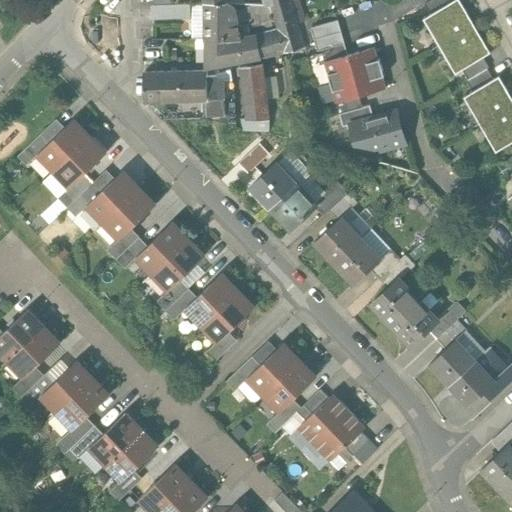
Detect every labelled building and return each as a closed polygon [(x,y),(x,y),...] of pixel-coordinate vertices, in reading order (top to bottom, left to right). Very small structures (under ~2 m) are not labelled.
[(291,0),(269,7),(273,23),(297,20),(291,0)] [(409,0),(415,10),(425,4),(431,0),(409,0)] [(431,14),(424,18),(440,46),(474,26),(459,0),(455,0),(452,2),(431,14)] [(431,0),(425,4),(431,14),(452,2),(450,0),(431,0)] [(191,21),(191,7),(161,8),(152,8),(152,22),(191,21)] [(236,14),(225,7),(223,7),(206,7),(206,43),(237,42),(237,40),(236,30),(236,14)] [(297,20),(273,23),(276,33),(256,37),(260,59),(304,48),(297,20)] [(338,21),(311,28),(314,40),(341,32),(338,21)] [(474,26),(440,46),(456,73),(462,70),(483,58),(490,53),(474,26)] [(246,29),(236,30),(237,40),(246,39),(246,29)] [(341,32),(314,40),(318,52),(321,51),(345,44),(341,32)] [(237,42),(206,43),(206,68),(260,59),(256,37),(246,39),(237,40),(237,42)] [(345,44),(321,51),(325,62),(348,56),(345,44)] [(348,56),(325,62),(330,83),(382,68),(380,60),(378,60),(374,48),(348,56)] [(483,58),(462,70),(468,80),(489,68),(483,58)] [(262,65),(241,68),(246,101),(267,98),(264,78),(262,65)] [(382,68),(330,83),(336,103),(359,96),(386,89),(382,77),(384,77),(382,68)] [(487,69),(467,81),(473,92),(493,80),(487,69)] [(207,72),(160,74),(161,102),(205,101),(207,101),(207,80),(207,72)] [(160,74),(144,75),(144,102),(161,102),(160,74)] [(267,98),(246,101),(250,123),(270,120),(268,105),(279,103),(277,88),(275,88),(274,83),(279,82),(278,76),(264,78),(267,98)] [(473,92),(465,96),(480,124),(511,105),(511,98),(499,76),(493,80),(473,92)] [(216,80),(207,80),(207,101),(205,101),(206,116),(225,115),(224,83),(216,80)] [(359,96),(336,103),(339,114),(362,108),(359,96)] [(511,105),(480,124),(496,152),(511,142),(511,105)] [(339,114),(343,127),(351,125),(350,124),(373,118),(370,106),(362,108),(339,114)] [(373,118),(350,124),(351,125),(356,144),(375,148),(381,147),(382,150),(406,144),(399,122),(396,123),(393,112),(373,118)] [(49,144),(37,155),(38,156),(53,172),(90,137),(74,120),(65,128),(49,144)] [(57,120),(41,135),(49,144),(65,128),(57,120)] [(41,135),(18,157),(26,166),(38,156),(37,155),(49,144),(41,135)] [(270,136),(252,153),(260,162),(284,139),(270,136)] [(90,137),(53,172),(70,189),(106,154),(90,137)] [(290,151),(276,164),(295,185),(307,173),(309,172),(290,151)] [(276,164),(249,189),(268,210),(295,185),(276,164)] [(98,195),(86,206),(87,207),(103,223),(139,188),(123,171),(98,195)] [(327,194),(307,173),(295,185),(315,206),(319,201),(327,194)] [(295,185),(268,210),(288,230),(315,206),(295,185)] [(74,202),(67,209),(76,218),(87,207),(86,206),(98,195),(90,186),(74,202)] [(327,194),(319,201),(328,210),(343,196),(334,187),(327,194)] [(139,188),(103,223),(119,240),(131,229),(156,205),(139,188)] [(65,192),(58,199),(67,209),(74,202),(65,192)] [(350,208),(340,217),(360,239),(371,230),(350,208)] [(340,217),(314,243),(334,264),(360,239),(340,217)] [(148,246),(136,258),(152,275),(189,239),(173,222),(148,246)] [(131,229),(119,240),(108,251),(116,260),(124,252),(139,237),(131,229)] [(388,249),(371,230),(360,239),(378,258),(388,249)] [(139,237),(124,252),(133,261),(136,258),(148,246),(139,237)] [(189,239),(152,275),(168,291),(169,292),(180,280),(205,256),(189,239)] [(360,239),(334,264),(355,285),(365,276),(363,273),(369,268),(378,258),(360,239)] [(423,243),(409,255),(416,262),(428,249),(423,243)] [(399,260),(388,249),(378,258),(369,268),(379,279),(399,260)] [(133,261),(124,252),(116,260),(125,269),(133,261)] [(399,260),(379,279),(388,289),(398,279),(399,280),(409,271),(399,260)] [(197,297),(185,309),(186,309),(202,326),(238,290),(222,274),(197,297)] [(388,289),(373,304),(392,324),(418,300),(399,280),(398,279),(388,289)] [(180,280),(169,292),(168,291),(165,295),(173,304),(189,289),(180,280)] [(173,304),(166,311),(175,320),(186,309),(185,309),(197,297),(189,289),(173,304)] [(238,290),(202,326),(217,342),(218,343),(245,317),(254,308),(238,290)] [(165,295),(157,302),(166,311),(173,304),(165,295)] [(418,300),(392,324),(411,345),(427,330),(437,321),(418,300)] [(437,321),(427,330),(436,340),(457,321),(466,313),(457,303),(437,321)] [(3,335),(0,337),(0,355),(7,363),(44,328),(27,311),(3,335)] [(245,317),(218,343),(217,342),(214,346),(223,355),(237,341),(245,317)] [(466,331),(457,321),(436,340),(446,350),(456,341),(466,331)] [(44,328),(7,363),(23,380),(35,369),(60,345),(44,328)] [(486,352),(466,331),(456,341),(475,361),(486,352)] [(446,350),(430,365),(449,386),(475,361),(456,341),(446,350)] [(284,343),(247,379),(263,396),(300,360),(284,343)] [(214,346),(206,353),(215,362),(223,355),(214,346)] [(486,352),(475,361),(494,381),(507,369),(488,349),(486,352)] [(300,360),(263,396),(280,413),(316,377),(300,360)] [(475,361),(449,386),(469,407),(485,392),(495,383),(494,381),(475,361)] [(77,362),(40,397),(56,414),(93,379),(77,362)] [(507,369),(494,381),(495,383),(485,392),(494,402),(511,384),(511,365),(510,366),(507,369)] [(35,369),(23,380),(19,383),(28,392),(44,377),(35,369)] [(93,379),(56,414),(73,431),(109,396),(93,379)] [(19,383),(12,390),(21,399),(28,392),(19,383)] [(320,390),(297,413),(305,421),(328,399),(320,390)] [(305,421),(299,428),(315,444),(349,411),(333,395),(328,399),(305,421)] [(349,411),(315,444),(331,461),(338,455),(361,432),(365,428),(349,411)] [(103,436),(89,449),(90,449),(106,466),(142,430),(126,413),(103,436)] [(95,427),(70,451),(79,460),(90,449),(89,449),(103,436),(95,427)] [(142,430),(106,466),(121,482),(122,482),(134,471),(159,447),(142,430)] [(361,432),(338,455),(346,463),(369,441),(361,432)] [(511,452),(506,447),(480,470),(500,492),(511,480),(511,452)] [(175,465),(156,483),(156,484),(139,500),(150,511),(159,511),(192,482),(175,465)] [(134,471),(122,482),(121,482),(110,493),(119,502),(142,480),(134,471)] [(511,480),(500,492),(511,504),(511,480)] [(192,482),(159,511),(193,511),(208,498),(192,482)] [(301,511),(283,493),(274,501),(284,511),(301,511)] [(363,511),(349,497),(333,511),(372,511),(371,511),(370,511),(363,511)]
